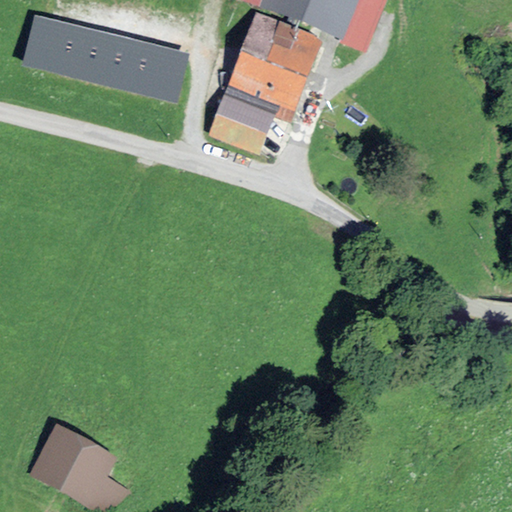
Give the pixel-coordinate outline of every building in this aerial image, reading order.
[(383,0),(258,0),(255,12),(370,45),(383,0)] [(192,62),(33,21),(18,81),(177,121),(192,62)] [(320,49),(257,23),(230,88),(293,114),(320,49)] [(232,98),(217,137),(268,157),(283,118),(232,98)] [(98,511),(122,475),(76,447),(45,498),(67,511),(98,511)]
